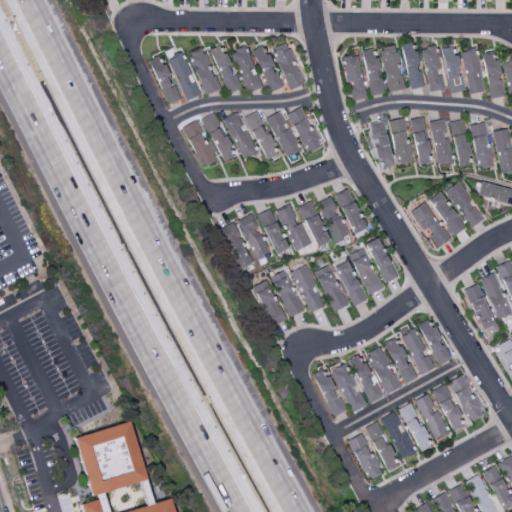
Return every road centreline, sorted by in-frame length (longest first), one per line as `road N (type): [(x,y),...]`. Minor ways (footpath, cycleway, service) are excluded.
road 1 (motorway): [(297,511),(28,0)]
road 2 (motorway): [(0,46),(243,511)]
road 3 (residential): [(312,23),(330,109),(352,163),(511,415)]
road 4 (residential): [(296,368),(304,351),(372,329),(511,229)]
road 5 (residential): [(312,23),(511,25)]
road 6 (residential): [(368,503),(511,430)]
road 7 (residential): [(154,22),(312,23)]
road 8 (residential): [(352,163),(211,203)]
